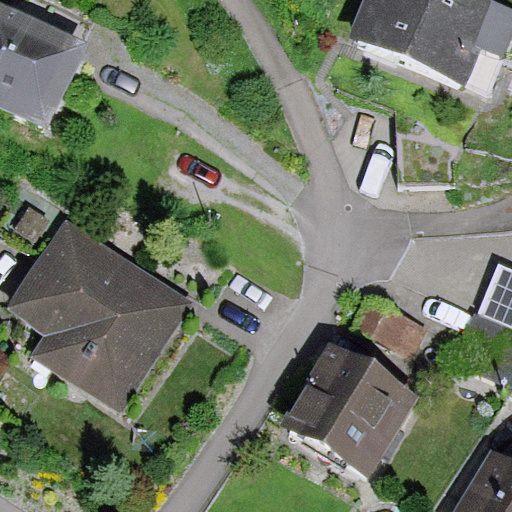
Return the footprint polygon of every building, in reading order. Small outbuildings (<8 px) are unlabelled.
[(484,18),(435,0),(363,0),(345,49),(456,91),(484,18)] [(0,21),(0,125),(41,141),(76,51),(0,21)] [(59,236),(0,324),(0,341),(125,423),(191,323),(59,236)] [(511,339),(465,317),(442,364),(504,395),(511,378),(511,339)] [(282,445),(359,483),(407,386),(331,348),(282,445)] [(511,378),(504,395),(503,396),(511,400),(511,378)] [(511,511),(511,490),(472,469),(448,511),(511,511)]
